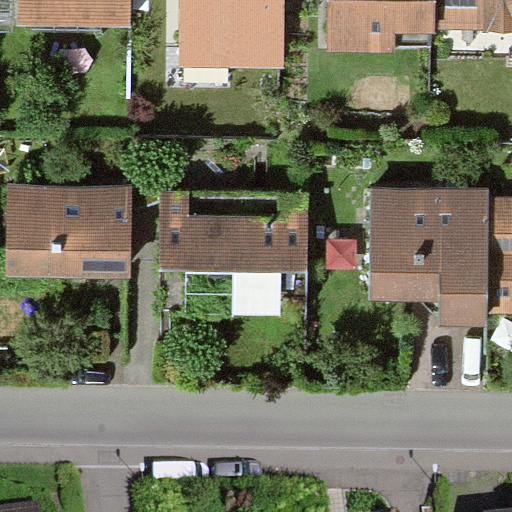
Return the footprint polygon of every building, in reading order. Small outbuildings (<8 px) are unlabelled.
[(284,0),(184,0),(184,56),(284,57),(284,0)] [(328,0),(328,37),(429,38),(430,15),(429,0),(328,0)] [(487,16),(486,0),(429,0),(430,15),(487,16)] [(511,0),(486,0),(487,16),(511,15),(511,0)] [(132,170),(11,172),(12,256),(115,255),(133,254),(132,170)] [(489,175),(373,175),(372,283),(428,283),(442,283),(442,300),(489,300),(489,187),(489,175)] [(309,182),(162,183),(162,246),(309,245),(309,182)] [(511,186),(489,187),(489,300),(511,299),(511,186)] [(0,511),(40,511),(38,499),(0,504),(0,511)]
